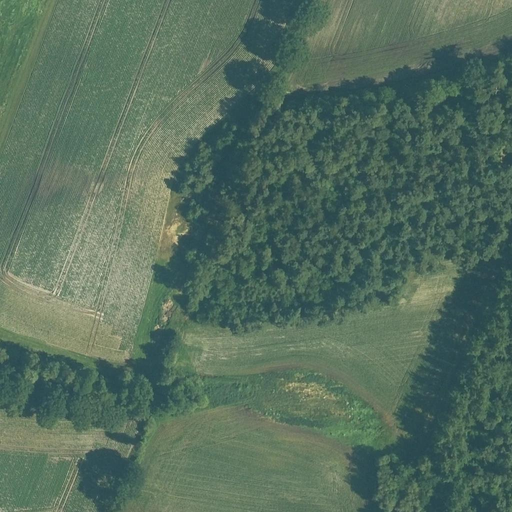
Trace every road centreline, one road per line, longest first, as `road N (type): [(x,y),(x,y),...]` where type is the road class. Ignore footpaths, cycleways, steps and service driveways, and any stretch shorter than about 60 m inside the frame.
road 1 (track): [(392,511),(511,233)]
road 2 (track): [(427,434),(477,415),(511,355)]
